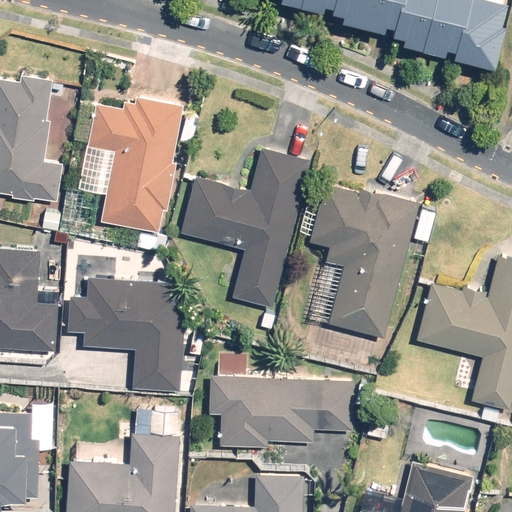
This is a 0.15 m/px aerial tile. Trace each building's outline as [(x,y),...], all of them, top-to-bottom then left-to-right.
[(322,0),(345,6),(344,12),(407,27),(405,34),(496,57),(510,0),(322,0)] [(0,184),(57,193),(62,158),(44,155),(50,114),(46,113),(53,72),(20,67),(19,74),(0,71),(0,184)] [(158,226),(183,99),(136,90),(135,96),(125,94),(123,102),(97,97),(89,139),(115,144),(102,215),(158,226)] [(272,300),(310,154),(262,142),(251,184),(196,170),(181,226),(246,243),(234,290),(272,300)] [(385,330),(420,196),(361,181),(359,187),(325,178),(310,234),(330,239),(326,252),(346,257),(331,316),(385,330)] [(0,340),(56,344),(59,298),(38,297),(42,244),(0,241),(0,340)] [(511,402),(511,396),(511,252),(498,249),(488,289),(432,275),(417,334),(484,351),(473,393),(511,402)] [(172,276),(89,270),(87,291),(71,290),(69,324),(85,325),(84,339),(136,343),(133,382),(180,385),(187,299),(173,298),(174,289),(171,288),(172,276)] [(356,374),(211,368),(210,406),(223,407),(222,440),(268,442),(269,434),(314,435),(314,423),(354,425),(356,374)] [(0,511),(0,507),(1,489),(38,491),(40,433),(31,433),(32,406),(0,404),(0,511)] [(173,511),(180,430),(133,427),(131,458),(72,454),(67,511),(173,511)] [(463,511),(474,471),(413,455),(399,511),(363,503),(360,511),(463,511)] [(302,511),(303,470),(257,469),(256,500),(192,498),(191,511),(302,511)]
